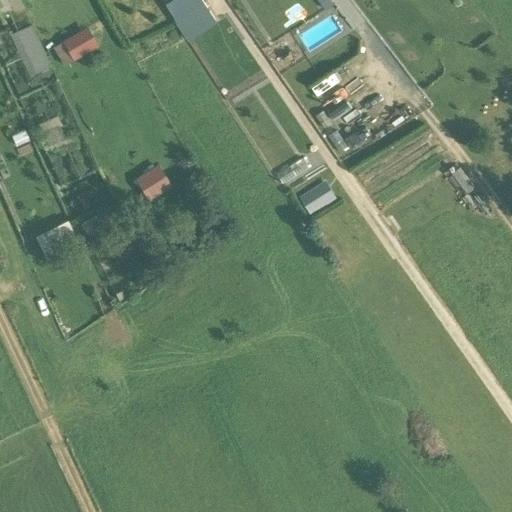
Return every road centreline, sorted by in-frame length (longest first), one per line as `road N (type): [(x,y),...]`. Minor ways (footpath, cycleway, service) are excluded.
road 1 (track): [(511,414),(221,0)]
road 2 (track): [(92,511),(0,313)]
